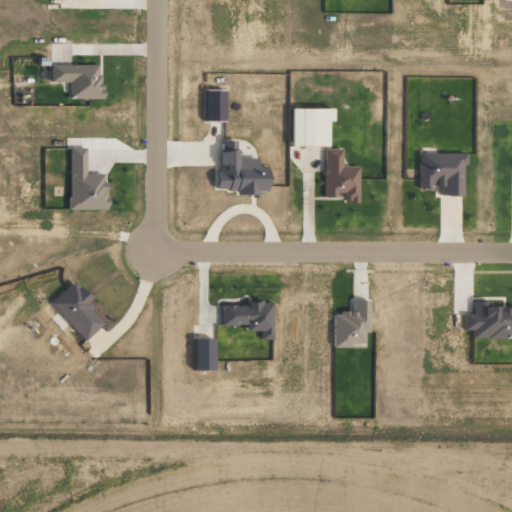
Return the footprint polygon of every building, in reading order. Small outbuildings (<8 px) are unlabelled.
[(98,65),(48,64),(47,82),(67,82),(67,98),(97,99),(98,65)] [(221,90),(201,91),(202,122),(222,121),(221,90)] [(326,146),(326,109),(286,108),(286,146),(326,146)] [(265,166),(254,166),(254,158),(233,158),(234,141),(219,140),(218,152),(214,152),(213,190),(232,190),(231,196),(254,196),(254,191),(264,191),(265,166)] [(83,147),(66,147),(66,210),(103,209),(102,174),(83,174),(83,147)] [(339,149),(322,148),(321,196),(340,196),(340,202),(355,202),(356,166),(339,166),(339,149)] [(461,153),(417,153),(416,187),(438,188),(438,196),(461,196),(461,153)] [(100,323),(82,302),(87,299),(71,281),(47,301),(81,340),(100,323)] [(361,345),(361,332),(366,332),(367,300),(350,300),(349,312),(330,312),(330,345),(361,345)] [(270,338),(270,302),(218,303),(218,325),(241,325),(241,331),(257,330),(257,338),(270,338)] [(511,302),(469,302),(469,314),(461,314),(461,329),(469,329),(469,337),(504,338),(504,331),(511,330),(511,302)]
